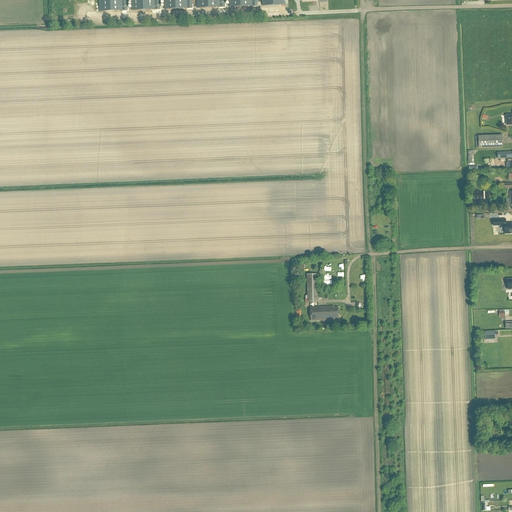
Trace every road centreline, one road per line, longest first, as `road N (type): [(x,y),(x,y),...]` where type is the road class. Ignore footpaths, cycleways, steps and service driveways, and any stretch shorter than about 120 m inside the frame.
road 1 (track): [(362,0),(381,511)]
road 2 (track): [(362,9),(511,5)]
road 3 (track): [(372,253),(511,247)]
